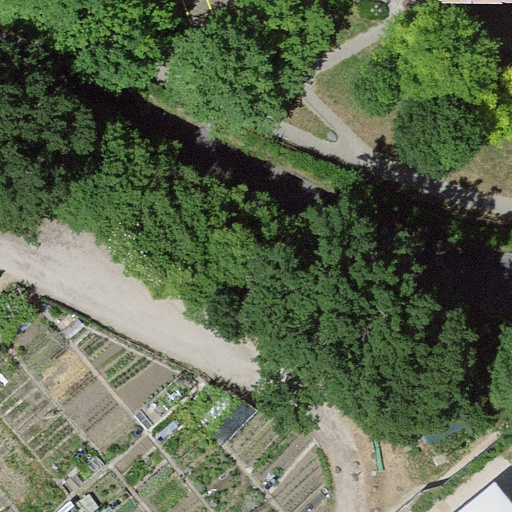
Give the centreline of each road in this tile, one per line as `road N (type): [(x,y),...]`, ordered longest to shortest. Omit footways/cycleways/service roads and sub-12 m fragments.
road 1 (residential): [(0,65),(230,180),(511,262)]
road 2 (track): [(0,235),(306,404),(344,458),(349,511)]
